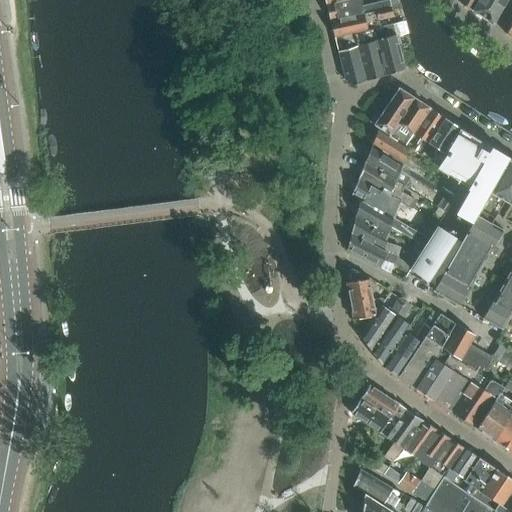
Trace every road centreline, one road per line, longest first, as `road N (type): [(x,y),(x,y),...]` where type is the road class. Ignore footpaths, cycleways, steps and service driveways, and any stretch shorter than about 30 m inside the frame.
road 1 (residential): [(348,357),(330,249),(337,95)]
road 2 (residential): [(511,466),(348,357)]
road 3 (residential): [(337,95),(404,81),(511,146)]
road 4 (residential): [(329,511),(348,357)]
road 5 (secondary): [(0,507),(22,357)]
